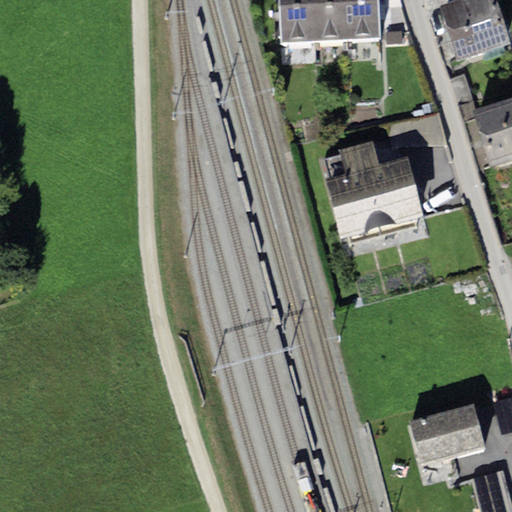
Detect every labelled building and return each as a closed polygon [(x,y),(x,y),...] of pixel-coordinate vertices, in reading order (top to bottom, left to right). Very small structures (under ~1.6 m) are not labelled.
[(316,43),(313,0),(279,0),(282,45),(316,43)] [(347,41),(344,0),(313,0),(316,43),(347,41)] [(380,39),(377,0),(344,0),(347,41),(380,39)] [(495,0),(463,0),(439,8),(457,63),(511,46),(495,0)] [(511,97),(472,110),(490,166),(511,159),(511,97)] [(409,160),(381,167),(374,143),(339,152),(346,176),(325,181),(340,238),(424,216),(409,160)] [(472,406),(409,422),(421,467),(484,450),(472,406)] [(511,511),(511,502),(504,473),(472,481),(480,511),(511,511)]
